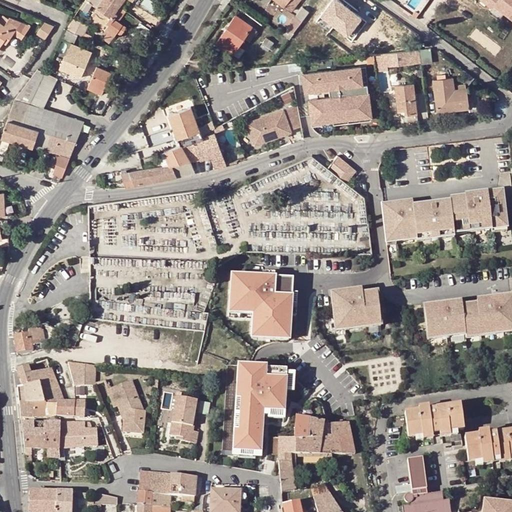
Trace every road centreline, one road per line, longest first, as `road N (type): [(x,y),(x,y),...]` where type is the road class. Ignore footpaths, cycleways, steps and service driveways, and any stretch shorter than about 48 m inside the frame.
road 1 (residential): [(12,483),(121,489),(129,469),(146,460),(263,477),(273,485),(274,511)]
road 2 (residential): [(64,196),(192,185),(301,147),(347,144)]
road 3 (tertiary): [(204,0),(146,93),(64,196)]
road 4 (residential): [(511,103),(372,0)]
road 5 (residential): [(511,119),(372,150)]
road 6 (residential): [(381,268),(384,287),(405,298),(503,286)]
road 7 (residential): [(0,368),(49,357),(130,362)]
